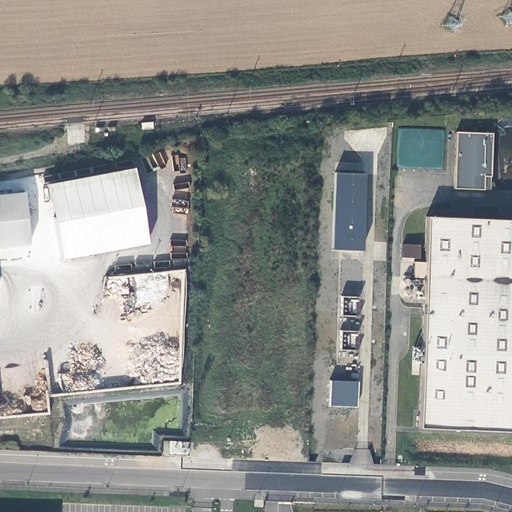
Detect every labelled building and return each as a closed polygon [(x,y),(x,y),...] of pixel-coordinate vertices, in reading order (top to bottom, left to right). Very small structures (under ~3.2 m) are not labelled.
[(67,143),(83,144),(84,127),(68,126),(67,143)] [(493,133),(458,132),(455,188),(485,189),(486,175),(491,175),(493,133)] [(49,183),(62,259),(151,245),(138,168),(49,183)] [(366,174),(335,173),(332,249),(363,250),(366,174)] [(26,191),(0,193),(0,247),(31,245),(26,191)] [(430,217),(424,217),(413,428),(511,433),(511,219),(470,217),(471,205),(450,203),(449,211),(431,210),(430,217)] [(385,261),(386,243),(375,242),(374,260),(385,261)] [(171,252),(185,253),(185,245),(172,244),(171,252)] [(344,332),(358,332),(360,298),(341,296),(338,347),(354,348),(355,336),(344,335),(344,332)] [(357,382),(332,381),(330,406),(356,407),(357,382)] [(163,441),(163,454),(189,455),(189,442),(163,441)]
